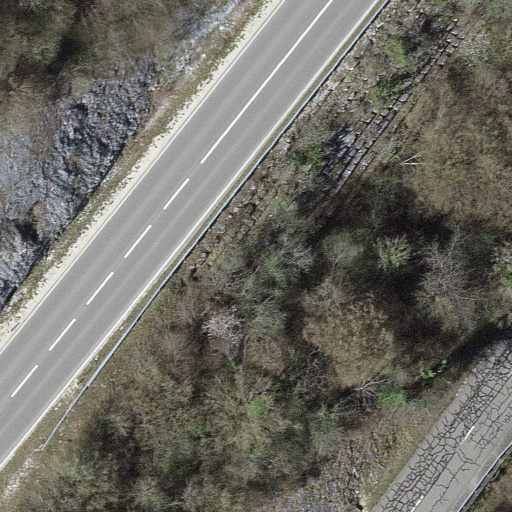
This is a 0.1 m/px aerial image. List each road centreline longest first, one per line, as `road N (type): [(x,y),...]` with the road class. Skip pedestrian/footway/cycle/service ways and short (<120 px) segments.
road 1 (primary): [(330,0),(0,406)]
road 2 (tertiary): [(511,372),(410,511)]
